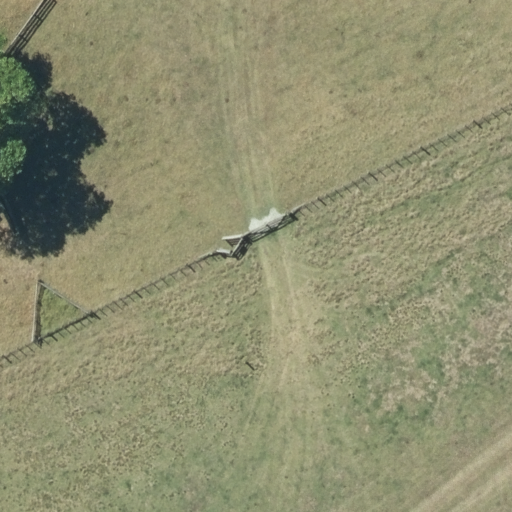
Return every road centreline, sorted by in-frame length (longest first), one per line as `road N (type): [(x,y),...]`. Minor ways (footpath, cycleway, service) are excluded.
road 1 (unknown): [(241,511),(271,389),(269,275),(254,174),(254,0)]
road 2 (unknown): [(511,415),(350,511)]
